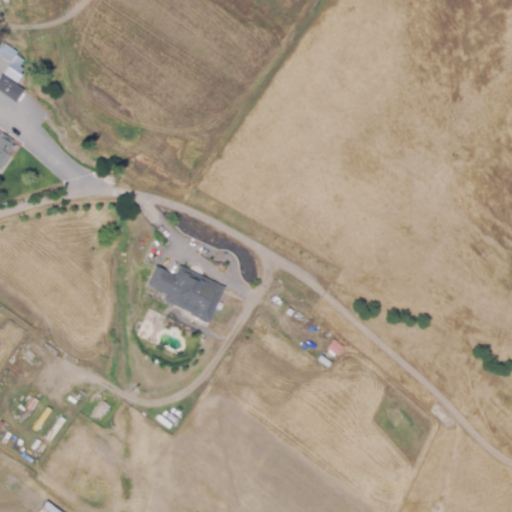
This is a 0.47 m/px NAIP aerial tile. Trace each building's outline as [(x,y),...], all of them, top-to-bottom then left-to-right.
[(1,74),(14,82),(23,69),(18,66),(24,58),(1,43),(0,44),(0,56),(9,62),(1,74)] [(7,68),(3,64),(7,59),(11,62),(7,68)] [(0,76),(2,73),(13,80),(25,87),(17,101),(0,90),(0,76)] [(40,115),(34,111),(40,102),(46,105),(40,115)] [(35,125),(23,118),(28,110),(40,117),(35,125)] [(0,168),(0,136),(4,131),(18,141),(14,146),(20,150),(17,155),(11,151),(9,153),(10,154),(0,168)] [(173,276),(177,267),(224,289),(209,322),(162,300),(164,294),(145,286),(154,267),(173,276)] [(314,360),(328,343),(338,351),(325,368),(314,360)] [(36,511),(39,509),(40,509),(46,501),(61,511),(36,511)]
